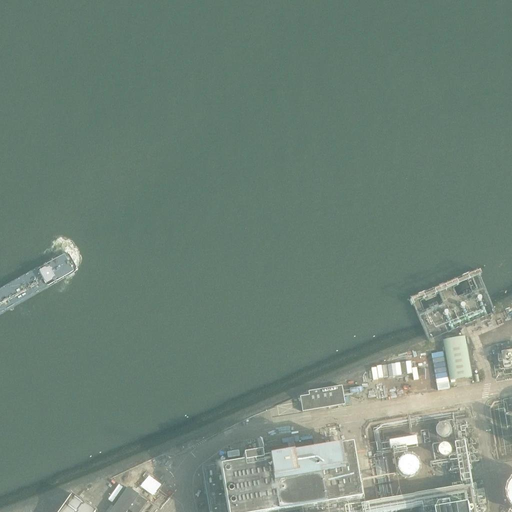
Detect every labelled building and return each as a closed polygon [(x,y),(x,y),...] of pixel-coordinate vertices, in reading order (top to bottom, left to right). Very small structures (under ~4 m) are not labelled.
[(471,378),(464,337),(443,341),(450,381),(471,378)] [(302,412),(345,405),(342,387),(308,393),(309,396),(300,398),(302,412)] [(449,418),(448,416),(447,413),(445,412),(443,411),(440,412),(437,413),(436,415),(435,418),(436,420),(437,423),(439,424),(442,425),(444,425),(447,423),(448,421),(449,418)] [(452,438),(451,435),(450,433),(448,431),(445,431),(442,431),(440,432),(438,435),(437,438),(438,440),(439,443),(441,444),(444,445),(447,445),(450,443),(451,441),(452,438)] [(417,445),(416,436),(389,440),(392,455),(406,453),(405,447),(417,445)] [(296,511),(360,501),(351,448),(261,462),(260,457),(242,459),(243,466),(219,470),(218,467),(201,469),(208,511),(296,511)] [(421,467),(420,463),(418,461),(416,459),(412,458),(408,459),(406,460),(404,462),(404,463),(403,467),(404,470),(405,472),(408,475),(411,476),(413,475),(415,475),(418,473),(420,471),(421,467)] [(127,488),(110,511),(127,511),(129,510),(130,511),(140,511),(147,502),(127,488)] [(95,511),(96,511),(71,496),(59,511),(95,511)]
